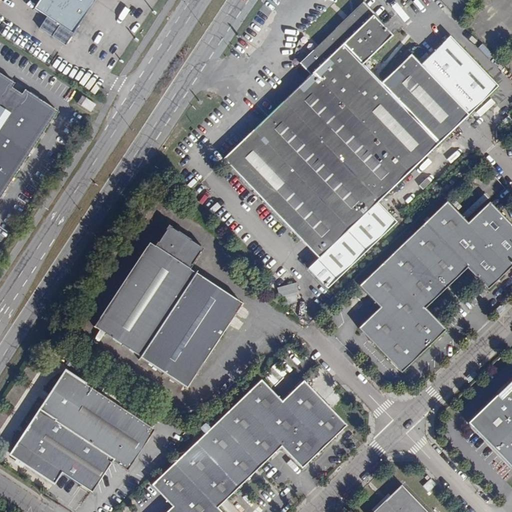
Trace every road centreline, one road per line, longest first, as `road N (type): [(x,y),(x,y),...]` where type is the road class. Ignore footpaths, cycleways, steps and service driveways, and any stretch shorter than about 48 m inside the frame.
road 1 (secondary): [(0,355),(236,0)]
road 2 (secondary): [(199,0),(7,293)]
road 3 (unknown): [(0,64),(63,110),(0,210)]
road 4 (residential): [(401,429),(511,319)]
road 5 (residential): [(401,429),(309,330)]
road 6 (residential): [(314,511),(401,429)]
